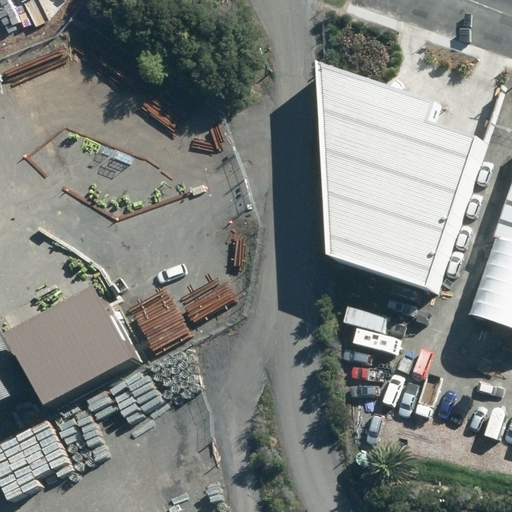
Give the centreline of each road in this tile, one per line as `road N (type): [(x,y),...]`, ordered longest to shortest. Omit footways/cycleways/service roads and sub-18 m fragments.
road 1 (unknown): [(289,186),(79,245)]
road 2 (unknown): [(290,336),(239,387),(231,418),(237,511)]
road 3 (unknown): [(274,0),(289,186)]
road 4 (unknown): [(290,336),(299,448),(315,511)]
road 5 (unknown): [(289,186),(290,336)]
